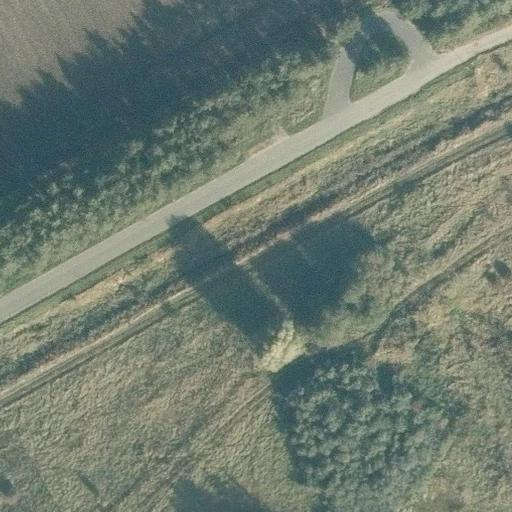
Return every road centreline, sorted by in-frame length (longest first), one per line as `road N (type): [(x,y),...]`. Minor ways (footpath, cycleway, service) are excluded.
road 1 (unclassified): [(0,325),(333,132)]
road 2 (unclassified): [(423,78),(413,29),(398,18),(365,22),(346,51),(333,132)]
